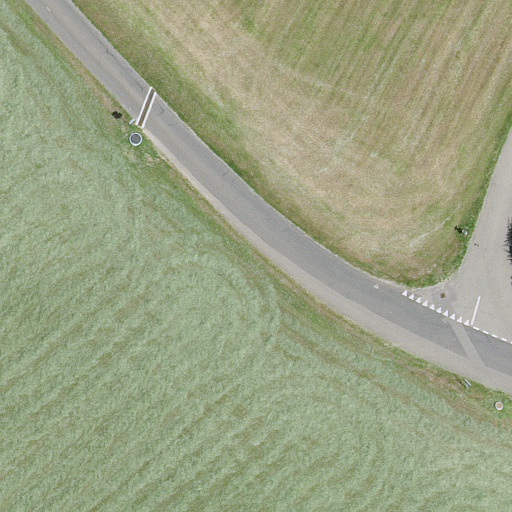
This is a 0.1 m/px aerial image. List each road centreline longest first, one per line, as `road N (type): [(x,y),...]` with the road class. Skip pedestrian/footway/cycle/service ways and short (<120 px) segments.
road 1 (unclassified): [(35,0),(283,250),(360,301),(441,336)]
road 2 (unclassified): [(441,336),(511,189)]
